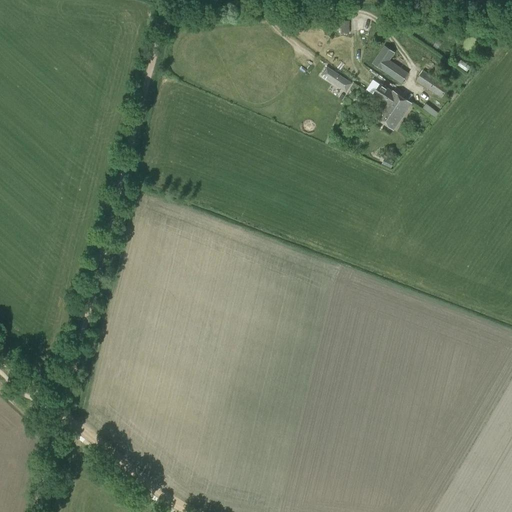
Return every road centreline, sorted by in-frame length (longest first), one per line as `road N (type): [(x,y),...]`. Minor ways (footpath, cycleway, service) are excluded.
road 1 (track): [(170,0),(60,418)]
road 2 (track): [(181,511),(148,494),(60,418)]
